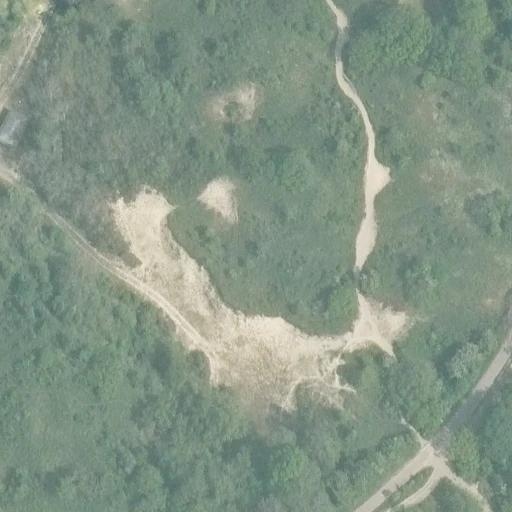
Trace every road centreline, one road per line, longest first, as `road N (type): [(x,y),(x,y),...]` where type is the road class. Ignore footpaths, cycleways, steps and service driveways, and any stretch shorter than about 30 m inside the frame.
road 1 (track): [(236,391),(157,307),(0,172)]
road 2 (unknown): [(511,368),(444,469),(401,511)]
road 3 (track): [(0,115),(51,0)]
